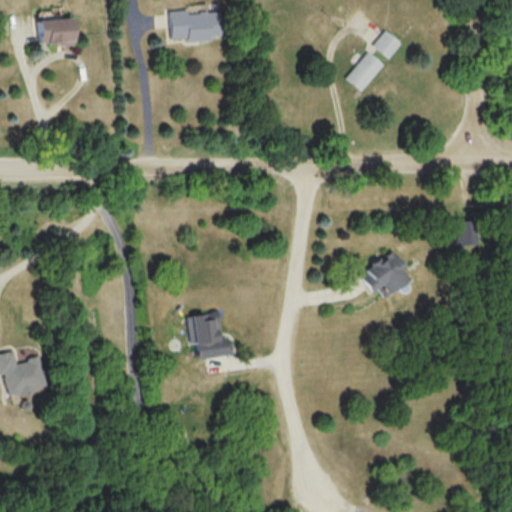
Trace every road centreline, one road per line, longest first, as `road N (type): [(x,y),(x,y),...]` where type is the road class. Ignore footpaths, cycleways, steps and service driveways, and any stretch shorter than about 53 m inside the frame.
road 1 (tertiary): [(0,171),(511,160)]
road 2 (residential): [(313,165),(284,363),(291,418),(325,508)]
road 3 (residential): [(468,0),(475,160)]
